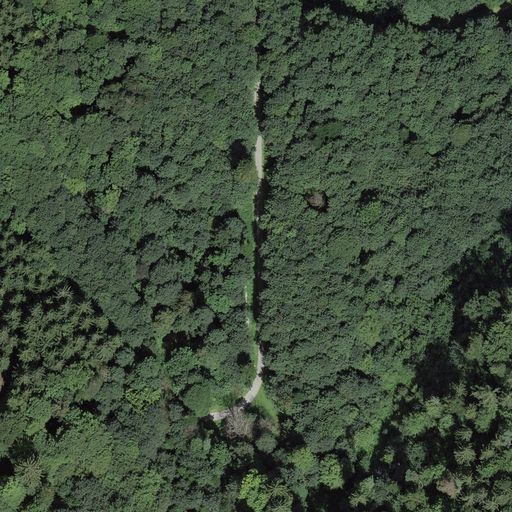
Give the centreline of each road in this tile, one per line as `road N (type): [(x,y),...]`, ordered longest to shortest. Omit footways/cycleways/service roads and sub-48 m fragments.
road 1 (track): [(0,221),(181,406),(213,417),(253,397),(262,356),(258,0)]
road 2 (track): [(289,0),(373,26),(463,23),(511,7)]
road 3 (track): [(61,511),(0,382)]
